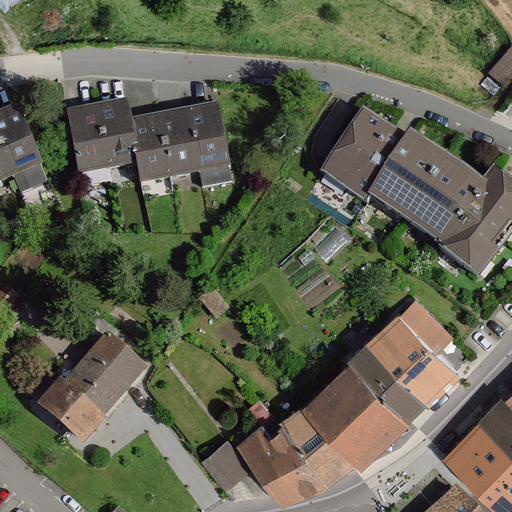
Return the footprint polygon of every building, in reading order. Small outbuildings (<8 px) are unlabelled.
[(511,51),(490,77),(503,87),(504,89),(511,79),(511,51)] [(129,103),(72,114),(83,173),(142,162),(146,182),(232,166),(221,107),(133,124),(129,103)] [(0,182),(43,164),(19,108),(0,115),(0,182)] [(367,114),(324,176),(365,205),(371,198),(440,247),(438,250),(483,281),(511,240),(511,188),(494,176),(485,189),(413,139),(409,144),(367,114)] [(435,401),(479,355),(414,292),(400,305),(404,310),(309,402),(286,419),(288,424),(273,434),(265,424),(243,443),(287,499),(329,483),(359,455),(365,463),(432,398),(435,401)] [(64,384),(44,407),(87,445),(108,420),(106,419),(148,370),(112,338),(69,388),(64,384)] [(511,445),(511,401),(510,399),(506,397),(486,420),(511,445)] [(509,511),(511,511),(511,445),(486,420),(452,455),(509,511)] [(231,440),(208,460),(231,487),(254,467),(231,440)] [(480,511),(461,491),(437,511),(480,511)]
